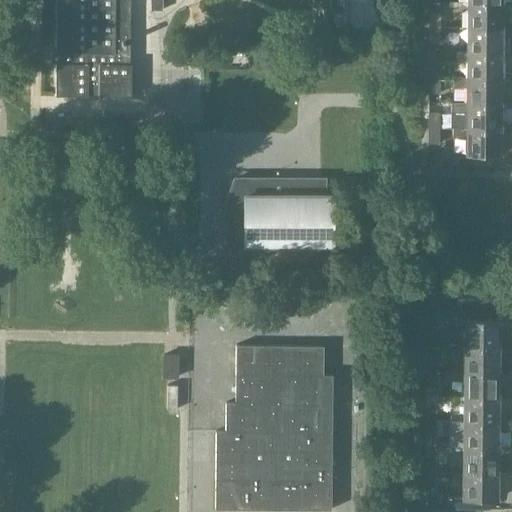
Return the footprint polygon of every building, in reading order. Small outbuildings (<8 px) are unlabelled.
[(55,0),(55,51),(51,51),(51,52),(51,62),(55,62),(54,95),(87,95),(87,93),(98,93),(98,95),(130,95),(131,63),(129,63),(129,0),(55,0)] [(161,0),(150,0),(150,10),(161,10),(161,0)] [(329,0),(329,13),(330,13),(342,13),(342,0),(329,0)] [(501,27),(501,1),(466,1),(465,26),(501,27)] [(427,26),(439,27),(439,11),(428,11),(427,26)] [(438,42),(439,27),(427,26),(427,42),(438,42)] [(501,52),(501,27),(465,26),(465,51),(501,52)] [(501,52),(465,51),(454,51),(454,61),(465,61),(465,76),(501,77),(501,52)] [(427,77),(438,77),(438,61),(427,61),(427,77)] [(501,77),(465,76),(451,76),(451,86),(465,86),(465,102),(501,102),(501,77)] [(438,92),(438,77),(427,77),(427,92),(438,92)] [(501,102),(465,102),(449,101),(449,111),(465,111),(465,127),(500,127),(501,102)] [(438,112),(428,112),(427,112),(427,127),(438,127),(438,112)] [(438,143),(438,127),(427,127),(426,143),(438,143)] [(500,127),(465,127),(451,127),(451,137),(464,137),(464,152),(464,153),(500,153),(500,127)] [(324,194),(324,179),(234,178),(233,182),(231,186),(230,191),(229,194),(228,199),(227,203),(226,208),(226,212),(226,219),(226,225),(226,228),(226,233),(227,238),(228,241),(229,246),(230,249),(231,253),(233,257),(234,260),(315,260),(315,245),(331,245),(331,194),(324,194)] [(495,319),(495,297),(441,296),(441,313),(455,313),(455,329),(462,329),(462,345),(498,345),(498,319),(495,319)] [(424,319),(424,335),(435,335),(435,319),(424,319)] [(320,374),(320,345),(233,345),(233,402),(224,402),(224,431),(214,431),(214,509),(330,509),(330,374),(320,374)] [(498,371),(498,345),(462,345),(462,370),(498,371)] [(424,369),(435,370),(435,354),(424,354),(424,369)] [(177,355),(167,355),(162,355),(162,377),(176,377),(177,355)] [(435,385),(435,370),(424,369),(424,385),(435,385)] [(498,396),(498,371),(462,370),(461,396),(498,396)] [(176,385),(166,384),(166,408),(176,409),(176,385)] [(497,421),(498,396),(461,396),(461,421),(497,421)] [(424,420),(435,420),(435,405),(424,404),(424,420)] [(435,436),(435,420),(424,420),(423,436),(435,436)] [(497,446),(497,421),(461,421),(448,421),(448,446),(461,446),(497,446)] [(497,471),(497,446),(461,446),(461,471),(497,471)] [(423,471),(434,471),(434,455),(423,455),(423,471)] [(434,486),(434,471),(423,471),(423,486),(434,486)] [(497,497),(497,471),(461,471),(461,497),(446,497),(446,507),(488,508),(488,497),(497,497)]
